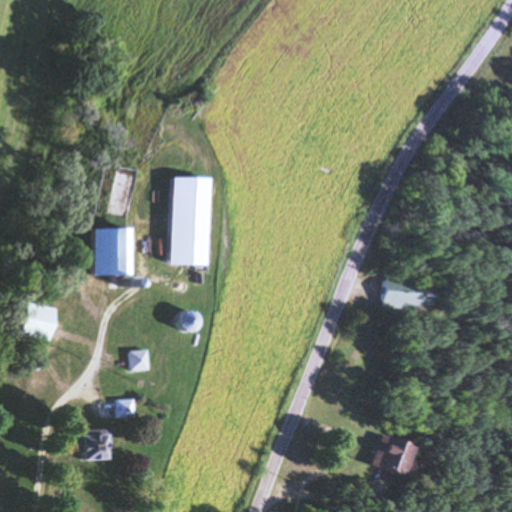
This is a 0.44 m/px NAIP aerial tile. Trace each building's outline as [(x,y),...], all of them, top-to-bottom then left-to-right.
[(164,179),(162,265),(201,266),(203,180),(164,179)] [(87,231),(87,277),(125,277),(125,231),(87,231)] [(380,281),(376,308),(417,315),(421,287),(380,281)] [(18,302),(10,335),(43,343),(51,310),(18,302)] [(185,336),(197,324),(187,313),(174,324),(185,336)] [(124,353),(127,374),(146,372),(144,350),(124,353)] [(113,402),(114,421),(133,420),(132,400),(113,402)] [(70,433),(71,451),(78,451),(79,464),(104,462),(103,449),(108,449),(107,430),(70,433)] [(374,436),(362,467),(388,477),(400,446),(374,436)]
